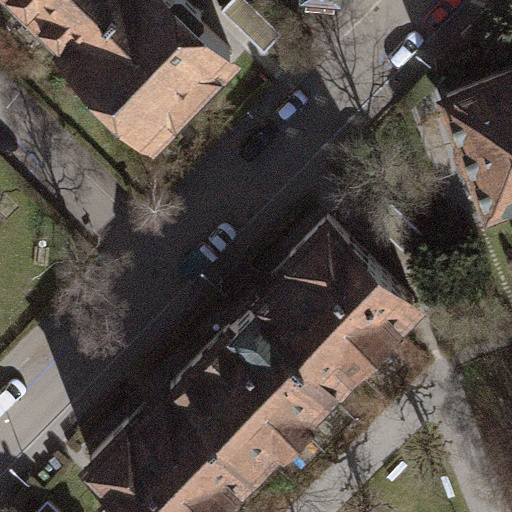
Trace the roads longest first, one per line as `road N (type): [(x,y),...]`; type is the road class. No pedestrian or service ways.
road 1 (residential): [(151,270),(410,0)]
road 2 (residential): [(0,425),(151,270)]
road 3 (residential): [(151,270),(0,119)]
